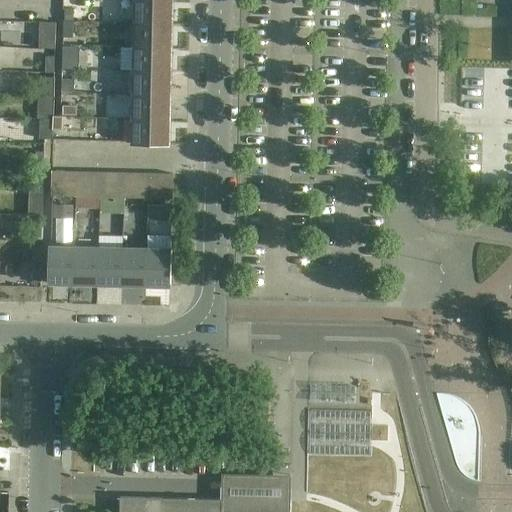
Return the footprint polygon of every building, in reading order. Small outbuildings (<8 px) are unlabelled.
[(164,0),(135,0),(135,23),(172,24),(173,0),(164,0)] [(40,22),(39,49),(56,49),(56,23),(40,22)] [(74,22),(64,22),(64,38),(73,39),(74,22)] [(135,23),(134,48),(172,49),(172,24),(135,23)] [(134,48),(133,72),(171,72),(172,49),(134,48)] [(63,53),(62,70),(73,69),(73,53),(63,53)] [(47,57),(47,72),(55,72),(55,57),(47,57)] [(133,72),(133,96),(171,97),(171,72),(133,72)] [(41,78),(41,96),(56,95),(56,78),(41,78)] [(38,96),(38,119),(41,119),(54,120),(55,97),(38,96)] [(133,96),(132,119),(170,120),(171,97),(133,96)] [(56,118),(55,140),(69,141),(70,118),(56,118)] [(54,120),(41,119),(41,139),(54,139),(54,120)] [(71,119),(71,131),(108,132),(108,120),(71,119)] [(170,120),(132,119),(132,144),(170,145),(170,120)] [(36,152),(36,169),(44,169),(45,152),(36,152)] [(51,197),(64,197),(65,171),(52,171),(51,197)] [(64,197),(77,197),(77,172),(65,171),(64,197)] [(77,197),(89,197),(89,172),(77,172),(77,197)] [(89,197),(100,198),(101,172),(89,172),(89,197)] [(100,198),(104,198),(112,198),(113,173),(101,172),(100,198)] [(112,198),(115,198),(124,198),(124,173),(113,173),(112,198)] [(136,173),(124,173),(124,198),(135,198),(136,173)] [(147,173),(136,173),(135,198),(147,199),(147,173)] [(159,174),(147,173),(147,199),(159,199),(159,174)] [(173,174),(159,174),(159,199),(173,199),(173,174)] [(35,193),(44,193),(44,176),(36,176),(35,193)] [(115,198),(112,198),(104,198),(102,213),(115,213),(115,198)] [(32,237),(43,237),(43,221),(33,221),(32,237)] [(108,226),(85,227),(85,235),(108,234),(108,226)] [(49,284),(74,284),(75,247),(50,246),(49,284)] [(34,263),(42,263),(43,247),(34,247),(34,263)] [(74,284),(98,285),(99,247),(75,247),(74,284)] [(98,285),(122,286),(123,248),(99,247),(98,285)] [(122,286),(147,286),(148,249),(123,248),(122,286)] [(148,249),(147,286),(170,287),(171,249),(148,249)] [(34,284),(41,284),(42,268),(34,268),(34,284)] [(290,511),(290,502),(270,501),(270,506),(251,506),(251,501),(121,498),(120,511),(290,511)]
